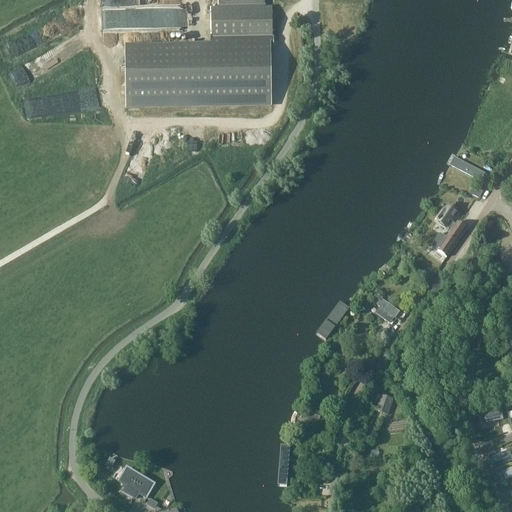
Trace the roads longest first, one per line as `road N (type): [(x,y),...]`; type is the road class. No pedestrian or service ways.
road 1 (unclassified): [(113,511),(72,474),(75,409),(88,381),(124,343),(183,299),(300,126),(313,84),(313,0)]
road 2 (track): [(0,266),(101,207),(139,125),(271,126),(281,105),(284,29),(311,0)]
road 3 (unclassified): [(511,168),(366,375),(337,445),(330,511)]
road 4 (track): [(511,267),(474,353),(467,419),(476,454)]
